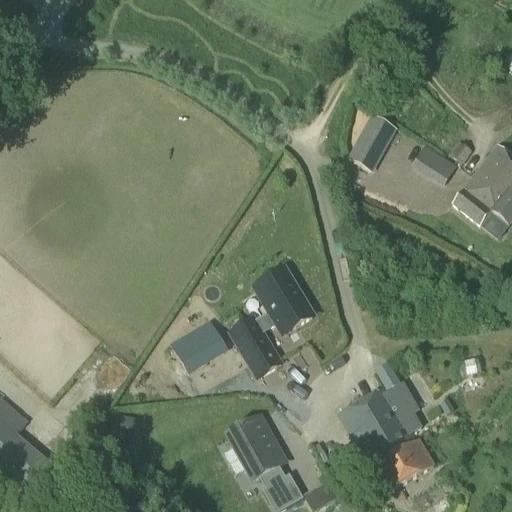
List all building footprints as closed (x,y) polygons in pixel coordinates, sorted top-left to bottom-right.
[(370,174),(393,132),(373,120),(349,162),(370,174)] [(462,168),(471,155),(457,146),(448,159),(462,168)] [(511,160),(511,161),(497,149),(473,180),(464,192),(466,193),(454,208),(480,229),(491,215),(510,230),(511,228),(511,160)] [(442,191),(456,170),(445,163),(431,184),(442,191)] [(255,292),(270,316),(255,324),(255,323),(229,338),(255,383),(281,368),(263,337),(277,329),(283,338),(312,320),(284,274),(255,292)] [(363,361),(443,343),(433,296),(352,315),(363,361)] [(104,356),(75,402),(88,410),(117,365),(104,356)] [(429,392),(418,373),(406,380),(405,379),(339,419),(371,472),(368,474),(384,500),(433,470),(418,444),(417,445),(396,413),(429,392)] [(28,427),(0,402),(0,483),(26,505),(54,472),(17,440),(28,427)] [(447,403),(439,408),(445,419),(454,414),(447,403)] [(285,480),(280,472),(288,467),(261,418),(225,438),(253,487),(259,484),(265,493),(261,495),(271,511),(286,511),(303,502),(289,478),(285,480)] [(116,419),(112,439),(125,442),(133,444),(138,423),(116,419)] [(328,486),(312,495),(321,511),(323,511),(339,503),(328,486)]
